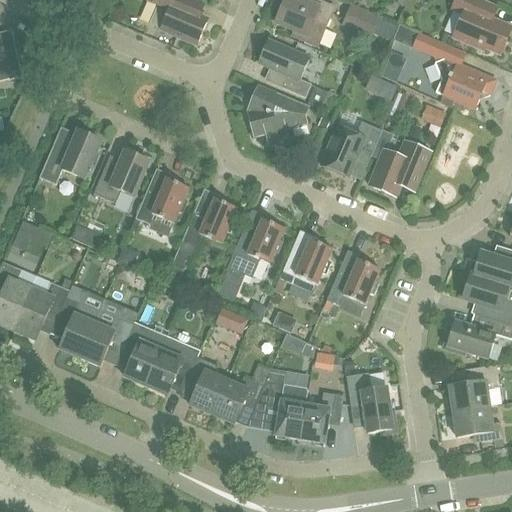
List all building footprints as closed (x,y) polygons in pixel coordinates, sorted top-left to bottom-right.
[(170,11),(162,30),(197,45),(207,21),(178,9),(182,0),(149,0),(148,2),(170,11)] [(300,0),(287,0),(278,23),(295,31),(293,35),(317,45),(333,9),(315,1),(313,5),(300,0)] [(463,15),(453,37),(484,51),(485,48),(501,55),(511,28),(492,19),(497,7),(480,0),(456,0),(452,10),(463,15)] [(351,7),(345,20),(360,27),(358,31),(371,37),(379,19),(351,7)] [(397,24),(380,17),(374,32),(391,39),(397,24)] [(443,45),(419,34),(400,26),(394,40),(413,48),(437,58),(443,45)] [(259,63),(287,76),(282,88),(306,99),(312,85),(300,80),(309,59),(268,41),(259,63)] [(0,82),(22,77),(14,47),(1,50),(0,46),(0,82)] [(435,63),(442,79),(436,93),(475,110),(480,100),(490,96),(497,81),(446,59),(435,63)] [(266,134),(268,143),(288,138),(286,129),(307,124),(305,116),(308,109),(258,87),(249,107),(249,116),(254,137),(266,134)] [(451,130),(454,121),(433,114),(430,123),(451,130)] [(358,154),(370,159),(382,131),(362,122),(356,135),(338,127),(322,166),(348,177),(358,154)] [(39,179),(56,186),(63,170),(85,180),(101,142),(78,132),(73,143),(67,146),(64,152),(53,147),(39,179)] [(419,179),(431,152),(405,142),(399,157),(384,151),(369,186),(395,197),(405,173),(419,179)] [(115,204),(121,192),(134,197),(149,162),(125,152),(114,178),(103,173),(93,195),(115,204)] [(170,175),(157,170),(135,219),(149,225),(153,215),(174,224),(179,212),(183,214),(188,202),(184,201),(189,188),(168,180),(170,175)] [(192,261),(203,236),(222,245),(227,233),(231,235),(236,223),(232,221),(237,209),(216,200),(218,196),(204,190),(183,240),(173,264),(186,270),(190,260),(192,261)] [(270,265),(275,253),(278,255),(283,243),(279,242),(285,229),(264,220),(265,216),(252,210),(232,258),(226,271),(229,272),(240,277),(241,274),(252,279),(260,261),(270,265)] [(313,236),(300,231),(279,280),(281,281),(277,291),(282,293),(286,283),(312,295),(322,274),(327,276),(332,264),(327,262),(332,249),(312,240),(313,236)] [(348,251),(327,301),(328,301),(325,308),(330,310),(333,303),(340,306),(344,297),(365,305),(370,294),(374,296),(379,284),(375,282),(380,270),(359,261),(361,257),(348,251)] [(511,255),(510,262),(482,253),(475,276),(508,288),(511,289),(511,255)] [(0,301),(0,324),(14,331),(31,290),(16,284),(22,271),(3,263),(0,270),(0,292),(3,294),(0,301)] [(492,308),(489,319),(511,326),(511,302),(504,300),(508,288),(475,276),(471,275),(464,300),(492,308)] [(73,282),(66,279),(62,288),(51,283),(45,296),(31,290),(14,331),(36,340),(47,313),(58,317),(58,319),(67,298),(69,291),(73,282)] [(59,350),(80,359),(95,324),(84,319),(89,307),(67,298),(58,319),(70,325),(59,350)] [(216,325),(242,336),(249,319),(223,308),(216,325)] [(137,318),(129,315),(126,323),(111,316),(106,328),(95,324),(80,359),(101,368),(111,342),(124,348),(121,353),(122,353),(135,323),(137,318)] [(485,332),(455,323),(451,336),(448,335),(443,349),(464,356),(465,352),(488,359),(496,335),(511,340),(511,326),(489,319),(485,332)] [(129,380),(146,387),(168,337),(135,323),(122,353),(130,357),(132,360),(127,373),(129,380)] [(315,347),(287,334),(282,345),(305,355),(314,357),(315,347)] [(198,358),(201,351),(168,337),(146,387),(163,394),(170,392),(176,376),(180,374),(189,378),(198,358)] [(190,406),(213,415),(227,381),(214,375),(218,366),(198,358),(189,378),(200,383),(190,406)] [(244,402),(255,406),(259,408),(271,370),(258,365),(251,380),(244,377),(240,386),(227,381),(213,415),(235,425),(244,402)] [(500,388),(497,365),(470,369),(472,383),(449,387),(453,412),(490,407),(488,390),(500,388)] [(275,436),(300,440),(306,405),(291,402),(293,388),(284,387),(286,373),(271,370),(259,408),(280,411),(275,436)] [(382,435),(397,433),(394,411),(390,412),(387,388),(372,390),(369,373),(346,377),(351,406),(364,404),(368,434),(382,431),(382,435)] [(500,407),(511,405),(508,390),(497,392),(500,407)] [(340,421),(344,396),(324,393),(321,407),(306,405),(300,440),(325,444),(329,419),(340,421)] [(493,424),(490,407),(453,412),(457,438),(480,435),(481,442),(503,439),(501,423),(493,424)]
